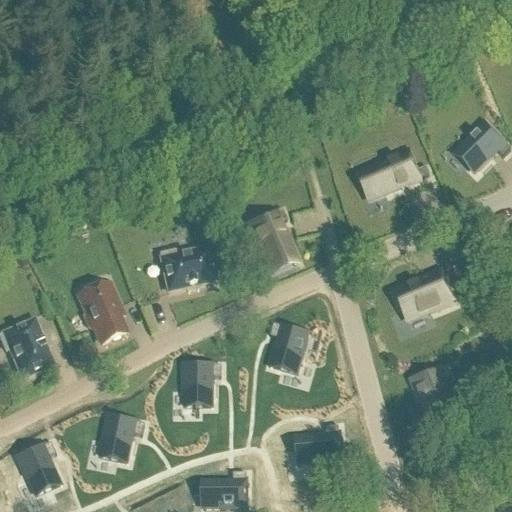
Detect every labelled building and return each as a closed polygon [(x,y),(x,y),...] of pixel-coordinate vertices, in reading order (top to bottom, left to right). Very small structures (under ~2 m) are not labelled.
[(467,147),(456,159),(475,178),(479,174),(479,175),(497,157),(503,162),(511,154),(506,148),(486,128),(467,147)] [(385,169),(367,176),(378,202),(385,199),(420,184),(430,180),(427,172),(417,176),(409,158),(385,169)] [(177,191),(177,192),(193,192),(193,182),(193,180),(177,180),(177,191)] [(282,214),(249,228),(259,253),(260,253),(267,271),(293,260),(289,252),(290,252),(279,229),(287,226),(282,214)] [(33,235),(20,242),(28,258),(41,252),(33,235)] [(208,254),(161,265),(169,297),(216,286),(208,254)] [(449,263),(441,266),(446,277),(454,274),(449,263)] [(407,292),(396,297),(408,326),(430,317),(454,307),(442,277),(407,292)] [(110,288),(80,301),(93,333),(94,332),(102,350),(125,340),(117,322),(123,319),(110,288)] [(34,327),(3,340),(22,384),(53,371),(34,327)] [(279,344),(271,373),(272,373),(272,372),(298,380),(303,364),(309,342),(310,338),(283,331),(282,332),(274,329),(271,342),(279,344)] [(185,369),(185,412),(212,412),(212,413),(213,413),(213,383),(222,383),(222,370),(213,370),(213,369),(185,369)] [(439,374),(413,384),(423,409),(429,424),(455,414),(453,409),(439,374)] [(110,420),(101,462),(127,468),(127,469),(128,469),(134,440),(143,441),(145,429),(137,427),(137,426),(110,420)] [(327,441),(297,443),(297,445),(298,445),(301,471),(343,468),(341,440),(340,440),(339,431),(326,433),(327,441)] [(44,450),(18,462),(36,501),(61,490),(61,491),(62,490),(50,463),(57,459),(52,448),(44,451),(44,450)] [(204,487),(204,488),(205,488),(204,511),(247,511),(247,487),(246,487),(246,478),(234,478),(234,487),(204,487)]
